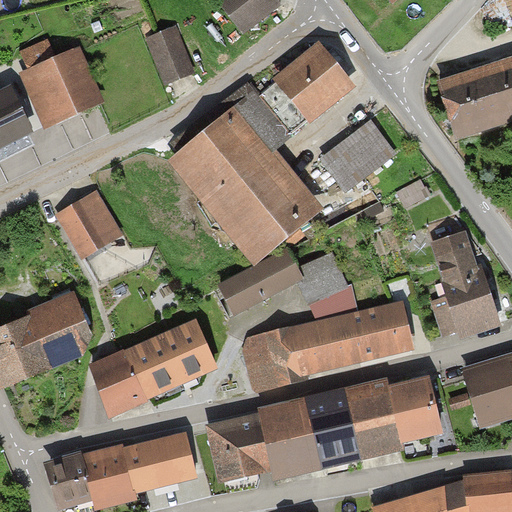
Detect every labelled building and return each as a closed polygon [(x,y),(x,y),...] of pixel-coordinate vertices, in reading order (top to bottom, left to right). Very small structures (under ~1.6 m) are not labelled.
[(284,0),(230,0),(226,3),(249,40),(292,12),(284,0)] [(185,28),(153,38),(168,83),(200,72),(185,28)] [(28,60),(51,54),(48,43),(25,49),(28,60)] [(319,49),(233,119),(263,157),(350,87),(319,49)] [(90,50),(35,74),(59,129),(115,104),(90,50)] [(511,71),(442,89),(455,139),(511,124),(511,71)] [(0,158),(43,140),(20,88),(0,96),(0,158)] [(372,117),(320,153),(344,188),(396,152),(372,117)] [(233,119),(186,157),(262,251),(309,213),(263,157),(233,119)] [(398,193),(407,208),(431,193),(422,178),(398,193)] [(102,192),(61,213),(86,262),(127,241),(102,192)] [(482,239),(436,248),(454,341),(511,329),(511,309),(507,283),(491,286),(482,239)] [(337,255),(304,272),(321,306),(354,290),(337,255)] [(293,257),(217,292),(229,317),(305,282),(293,257)] [(93,299),(0,333),(0,372),(6,389),(112,350),(93,299)] [(407,309),(244,344),(255,393),(418,358),(407,309)] [(203,328),(88,372),(105,416),(219,372),(203,328)] [(511,360),(464,376),(481,426),(511,416),(511,360)] [(440,367),(206,419),(219,477),(276,464),(278,469),(413,439),(411,432),(452,423),(440,367)] [(124,440),(135,486),(198,470),(186,424),(124,440)] [(135,486),(124,440),(123,437),(81,448),(93,494),(95,504),(137,493),(135,486)] [(93,494),(81,448),(80,445),(44,454),(56,503),(93,494)] [(455,486),(386,503),(388,511),(508,511),(509,477),(457,477),(455,486)]
